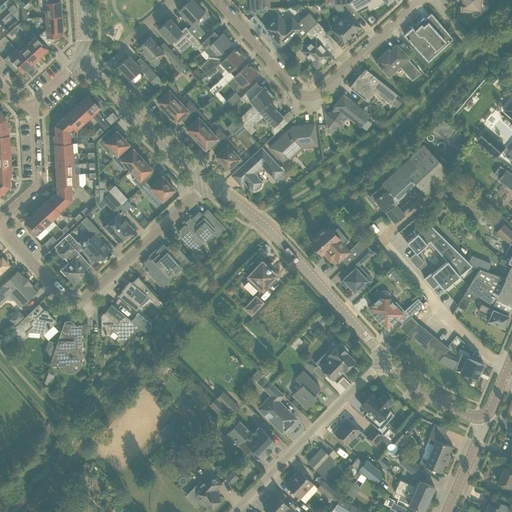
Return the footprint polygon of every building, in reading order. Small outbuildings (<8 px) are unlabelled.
[(37,0),(38,7),(44,6),(45,17),(61,16),(60,1),(56,1),(56,0),(37,0)] [(193,1),(194,0),(187,0),(185,2),(186,3),(178,10),(190,24),(203,12),(193,1)] [(248,0),(249,10),(261,9),(260,0),(248,0)] [(260,0),(261,9),(269,9),(268,0),(260,0)] [(351,0),(348,3),(353,8),(357,13),(367,8),(375,3),(377,6),(386,1),(387,3),(390,0),(351,0)] [(462,0),(462,5),(462,8),(462,11),(469,11),(472,8),(479,9),(479,2),(482,0),(462,0)] [(347,12),(353,8),(348,3),(346,3),(333,4),(334,6),(334,7),(335,9),(337,10),(339,11),(341,11),(344,14),(333,25),(334,27),(332,29),(344,42),(350,36),(351,37),(354,33),(361,27),(347,12)] [(18,11),(18,10),(15,7),(10,12),(18,20),(18,19),(18,11)] [(307,31),(317,22),(308,13),(302,19),(305,22),(302,25),(307,31)] [(428,61),(452,39),(431,13),(425,19),(423,18),(416,25),(418,27),(415,31),(412,28),(404,35),(428,61)] [(292,19),(286,24),(278,15),(265,27),(271,33),(269,35),(280,46),(300,28),(292,19)] [(58,31),(62,31),(61,16),(45,17),(45,29),(38,36),(48,46),(55,40),(55,37),(59,36),(58,31)] [(159,25),(157,27),(163,34),(175,47),(186,37),(181,31),(180,31),(176,26),(169,19),(161,27),(159,25)] [(322,37),(326,32),(317,22),(307,31),(306,33),(312,40),(301,50),(311,61),(310,62),(312,64),(312,63),(317,68),(331,55),(322,45),(326,42),(322,37)] [(212,29),(205,36),(193,24),(188,29),(192,34),(201,44),(205,48),(218,36),(212,29)] [(220,53),(231,43),(222,33),(218,36),(205,48),(203,50),(208,55),(208,58),(200,66),(207,74),(215,66),(224,58),(220,53)] [(192,34),(187,39),(191,43),(196,48),(197,48),(201,44),(192,34)] [(39,57),(48,49),(36,36),(27,44),(39,57)] [(164,53),(156,44),(150,37),(139,47),(144,53),(142,54),(147,59),(148,58),(149,60),(148,60),(154,67),(159,62),(157,59),(164,53)] [(403,42),(400,45),(406,52),(410,49),(403,42)] [(31,64),(39,57),(27,44),(19,52),(31,64)] [(409,59),(403,53),(397,45),(385,56),(383,54),(375,62),(380,67),(379,67),(389,77),(400,67),(412,80),(420,73),(408,59),(409,59)] [(224,76),(209,89),(214,94),(227,83),(233,77),(234,76),(229,71),(235,66),(242,59),(243,60),(246,57),(240,51),(239,52),(235,48),(224,58),(219,62),(224,68),(221,73),(224,76)] [(176,67),(181,62),(170,50),(165,55),(176,67)] [(22,72),(31,64),(19,52),(7,63),(14,71),(18,68),(22,72)] [(141,68),(131,58),(129,56),(117,67),(132,82),(135,82),(141,77),(141,74),(138,71),(141,68)] [(234,76),(233,77),(238,83),(234,88),(237,91),(248,81),(255,74),(256,75),(259,72),(254,66),(252,68),(248,63),(241,70),(234,76)] [(151,81),(157,75),(148,66),(142,71),(151,81)] [(358,76),(349,87),(355,92),(363,99),(371,89),(375,92),(390,104),(390,103),(394,98),(397,95),(374,76),(366,70),(360,77),(358,76)] [(497,78),(492,83),(500,90),(504,84),(497,78)] [(174,94),(179,90),(170,81),(156,93),(160,98),(157,101),(160,104),(158,106),(165,113),(179,99),(174,94)] [(255,84),(257,83),(256,83),(241,97),(247,103),(249,101),(252,105),(237,120),(242,125),(273,97),(264,86),(260,90),(255,84)] [(227,109),(240,97),(235,92),(222,104),(227,109)] [(96,111),(100,107),(96,103),(92,99),(88,94),(79,102),(91,115),(100,125),(104,130),(109,125),(105,121),(103,119),(104,119),(98,112),(97,113),(96,111)] [(96,94),(92,99),(96,103),(100,99),(96,94)] [(332,112),(326,113),(327,123),(327,128),(328,128),(337,127),(341,126),(340,120),(341,120),(345,119),(346,117),(359,128),(360,127),(366,120),(369,116),(366,114),(362,110),(351,101),(343,95),(334,106),(335,107),(332,111),(332,112)] [(273,97),(242,125),(246,130),(250,134),(256,129),(252,126),(263,116),(272,126),(277,131),(280,129),(287,122),(286,122),(282,118),(282,117),(276,109),(277,108),(277,102),(273,97)] [(394,98),(390,103),(397,108),(401,104),(394,98)] [(189,100),(184,105),(179,99),(165,113),(171,119),(172,118),(176,122),(181,116),(185,121),(198,109),(189,100)] [(506,106),(502,110),(511,118),(511,99),(511,100),(506,106)] [(84,122),(91,115),(79,102),(72,109),(84,122)] [(76,129),(84,122),(72,109),(64,116),(76,129)] [(203,121),(206,118),(198,109),(185,121),(189,125),(186,128),(189,132),(188,133),(194,140),(208,127),(203,121)] [(6,126),(6,118),(0,112),(0,136),(8,136),(8,126),(6,126)] [(76,130),(76,129),(64,116),(55,125),(55,135),(54,135),(54,145),(72,143),(70,143),(70,131),(73,127),(76,130)] [(234,120),(227,126),(236,137),(243,131),(234,120)] [(317,146),(315,133),(314,123),(304,124),(304,125),(297,132),(292,126),(268,148),(284,165),(302,148),(317,146)] [(218,128),(213,132),(208,127),(194,140),(200,147),(202,146),(205,149),(211,144),(215,148),(227,137),(218,128)] [(101,137),(96,141),(106,152),(109,149),(116,155),(128,144),(125,141),(127,139),(121,133),(119,135),(116,131),(113,134),(109,130),(101,137)] [(485,130),(476,141),(495,157),(504,147),(485,130)] [(0,146),(9,146),(8,136),(0,136),(0,146)] [(233,150),(236,147),(227,137),(215,148),(219,153),(215,156),(218,159),(217,161),(223,167),(224,166),(227,169),(240,157),(233,150)] [(55,155),(73,154),(72,143),(54,145),(55,155)] [(125,147),(128,144),(116,155),(113,158),(112,158),(121,168),(124,165),(130,170),(143,158),(137,151),(136,152),(132,149),(129,152),(125,147)] [(0,156),(10,156),(9,146),(0,146),(0,156)] [(429,199),(453,176),(425,146),(390,176),(382,182),(388,190),(386,191),(385,191),(384,191),(395,204),(398,201),(397,200),(416,184),(429,199)] [(285,179),(288,176),(261,147),(231,175),(235,180),(237,178),(242,183),(243,182),(247,185),(246,186),(248,188),(249,187),(252,191),(253,190),(256,190),(258,188),(260,185),(261,182),(262,182),(256,176),(256,170),(261,165),(269,173),(270,172),(275,177),(280,173),(285,179)] [(55,165),(73,164),(73,154),(55,155),(55,165)] [(0,166),(10,166),(10,156),(0,156),(0,166)] [(148,166),(150,164),(143,158),(130,170),(135,176),(132,179),(140,188),(152,177),(148,172),(151,169),(148,166)] [(56,175),(73,174),(73,164),(55,165),(56,175)] [(9,176),(11,176),(10,166),(0,166),(0,194),(10,186),(9,176)] [(500,166),(493,174),(499,178),(498,179),(511,190),(511,175),(505,170),(500,166)] [(73,174),(56,175),(57,185),(74,184),(79,184),(79,183),(78,174),(73,174)] [(166,178),(165,179),(162,176),(156,181),(152,177),(140,188),(148,197),(154,192),(162,200),(174,189),(171,186),(172,184),(166,178)] [(71,185),(74,185),(74,184),(57,185),(57,193),(55,195),(54,194),(47,200),(59,213),(60,212),(59,211),(72,200),(71,185)] [(104,189),(99,190),(99,196),(100,200),(108,193),(104,189)] [(120,203),(109,191),(108,193),(100,200),(100,201),(96,204),(101,209),(106,204),(112,210),(120,203)] [(400,209),(395,204),(384,191),(374,200),(382,210),(384,208),(386,211),(385,211),(395,222),(402,216),(409,210),(415,205),(410,200),(400,209)] [(52,220),(59,213),(47,200),(40,207),(52,220)] [(44,227),(52,220),(40,207),(32,214),(44,227)] [(216,221),(217,220),(207,210),(202,215),(199,212),(191,220),(192,221),(186,227),(185,225),(179,231),(180,232),(178,234),(185,242),(184,244),(192,253),(213,234),(216,237),(224,230),(216,221)] [(133,229),(121,216),(118,212),(103,226),(118,243),(133,229)] [(36,235),(44,227),(32,214),(24,222),(33,233),(31,235),(36,240),(39,238),(36,235)] [(95,236),(100,232),(86,217),(80,222),(90,232),(89,233),(88,234),(88,235),(89,238),(80,246),(94,261),(99,257),(101,259),(109,251),(95,236)] [(429,223),(417,233),(426,244),(430,242),(440,254),(451,245),(429,223)] [(508,243),(511,238),(511,231),(503,223),(496,232),(508,243)] [(337,229),(334,232),(327,225),(325,228),(324,226),(316,233),(318,235),(310,242),(321,255),(323,254),(330,262),(334,258),(338,263),(341,260),(350,251),(344,244),(348,240),(337,229)] [(417,233),(406,242),(415,253),(416,253),(426,244),(417,233)] [(367,246),(373,241),(366,234),(352,247),(358,254),(367,246)] [(48,248),(56,240),(52,235),(43,244),(48,248)] [(90,265),(78,252),(64,237),(54,246),(59,251),(58,252),(64,258),(70,263),(65,267),(64,266),(59,270),(65,276),(66,275),(74,283),(87,271),(74,256),(78,253),(89,265),(90,265)] [(145,265),(143,267),(150,274),(152,277),(160,270),(167,278),(173,272),(175,274),(180,269),(182,271),(191,263),(179,250),(172,242),(166,248),(163,245),(156,251),(156,252),(158,254),(153,259),(152,258),(151,259),(150,260),(148,259),(144,263),(145,265)] [(451,245),(440,254),(446,261),(459,276),(472,266),(451,245)] [(361,263),(373,253),(367,246),(358,254),(355,257),(361,263)] [(415,253),(409,258),(417,268),(423,262),(416,253),(415,253)] [(471,256),(468,262),(470,264),(480,268),(487,271),(490,263),(471,256)] [(0,272),(8,265),(2,258),(0,259),(0,272)] [(511,263),(508,261),(501,259),(499,263),(510,269),(505,279),(511,282),(511,263)] [(262,290),(276,275),(261,261),(246,277),(247,278),(246,280),(259,292),(261,289),(262,290)] [(446,261),(439,268),(451,283),(459,276),(446,261)] [(350,272),(342,279),(354,291),(360,286),(360,287),(362,289),(369,283),(359,273),(362,270),(359,266),(358,265),(351,271),(350,272)] [(431,273),(424,278),(432,289),(439,284),(443,289),(451,283),(439,268),(431,274),(431,273)] [(19,306),(35,291),(17,272),(0,287),(0,304),(6,300),(13,300),(19,306)] [(117,296),(125,303),(135,311),(141,306),(139,304),(146,295),(155,303),(159,300),(145,284),(138,277),(138,276),(128,286),(126,285),(121,291),(122,292),(117,296)] [(508,313),(511,306),(511,305),(511,282),(505,279),(498,276),(495,283),(501,286),(495,298),(486,292),(489,286),(475,277),(467,289),(492,306),(508,313)] [(227,289),(226,291),(226,293),(228,294),(230,295),(232,295),(234,293),(234,291),(234,289),(233,288),(231,287),(228,287),(227,289)] [(474,300),(476,296),(467,289),(457,306),(463,310),(470,300),(471,301),(474,300)] [(388,292),(386,291),(382,290),(380,292),(378,293),(378,295),(378,299),(369,308),(386,327),(394,320),(393,320),(396,317),(397,318),(402,313),(397,308),(399,306),(395,302),(394,304),(389,299),(390,298),(390,295),(388,292)] [(251,316),(264,303),(255,295),(243,308),(251,316)] [(410,316),(422,304),(417,298),(404,310),(410,316)] [(49,326),(55,321),(39,304),(1,339),(6,344),(14,336),(19,341),(25,336),(25,332),(40,333),(41,332),(43,334),(50,327),(49,326)] [(508,316),(507,315),(481,304),(477,311),(489,316),(488,321),(503,328),(508,316)] [(131,321),(119,311),(111,305),(102,315),(102,320),(104,321),(103,322),(102,322),(102,334),(109,333),(111,330),(118,335),(117,336),(117,340),(122,344),(128,336),(129,337),(133,332),(134,333),(139,327),(131,321)] [(14,324),(24,316),(18,310),(9,318),(14,324)] [(137,313),(131,321),(139,327),(145,332),(151,324),(137,313)] [(449,348),(418,323),(410,316),(399,327),(406,334),(438,360),(447,351),(449,348)] [(58,340),(49,366),(58,366),(64,366),(67,368),(70,368),(72,366),(72,363),(81,363),(82,363),(82,339),(82,335),(82,329),(82,325),(78,325),(78,326),(75,326),(74,326),(71,325),(68,333),(61,331),(62,330),(61,330),(58,340)] [(294,341),(290,345),(294,350),(298,346),(294,341)] [(347,352),(347,349),(342,344),(339,345),(339,344),(338,345),(338,344),(327,355),(330,358),(321,368),(332,379),(342,370),(344,371),(354,360),(347,353),(347,352)] [(452,359),(452,355),(447,351),(438,360),(448,367),(467,375),(468,373),(478,378),(483,365),(467,358),(467,356),(461,353),(458,360),(452,359)] [(313,370),(318,366),(311,359),(306,363),(313,370)] [(163,375),(169,368),(162,361),(156,369),(163,375)] [(270,363),(261,372),(270,381),(279,372),(270,363)] [(319,389),(320,388),(303,371),(295,379),(302,385),(292,395),(306,408),(316,398),(313,395),(319,388),(319,389)] [(43,385),(49,387),(54,375),(47,373),(43,385)] [(256,380),(255,381),(269,395),(257,408),(275,425),(282,432),(284,431),(285,431),(289,428),(289,426),(296,418),(289,411),(276,399),(282,393),(270,381),(263,374),(256,380)] [(152,376),(147,381),(153,387),(158,382),(152,376)] [(235,405),(222,392),(216,398),(224,405),(233,415),(239,409),(235,405)] [(382,394),(377,399),(371,394),(361,405),(376,419),(372,424),(375,427),(381,432),(386,426),(379,420),(388,409),(386,407),(391,402),(382,394)] [(216,413),(224,405),(216,398),(209,405),(216,413)] [(338,426),(332,432),(345,444),(354,435),(355,436),(360,431),(347,419),(340,427),(338,426)] [(237,445),(243,439),(250,432),(238,420),(234,424),(235,425),(227,432),(234,439),(231,442),(235,446),(237,445)] [(270,448),(275,443),(259,427),(245,441),(243,439),(237,445),(248,456),(254,450),(261,458),(266,453),(267,453),(269,451),(271,449),(270,448)] [(366,437),(365,437),(375,446),(379,443),(381,440),(384,436),(374,427),(366,437)] [(398,430),(390,440),(396,446),(404,436),(398,430)] [(429,437),(427,442),(432,444),(429,452),(448,460),(450,455),(448,454),(451,446),(444,443),(447,437),(431,430),(428,437),(429,437)] [(334,461),(328,455),(321,448),(308,462),(321,474),(319,478),(322,480),(332,487),(337,482),(325,471),(334,461)] [(421,458),(419,463),(424,464),(423,465),(431,468),(440,472),(444,464),(446,465),(448,460),(429,452),(426,460),(421,458)] [(406,454),(399,462),(412,474),(419,467),(420,466),(406,454)] [(366,460),(363,462),(357,457),(351,465),(352,465),(357,470),(375,484),(384,473),(366,460)] [(86,461),(82,466),(86,470),(90,466),(86,461)] [(352,465),(348,471),(354,475),(357,470),(352,465)] [(502,472),(497,483),(506,486),(510,488),(511,488),(511,470),(504,467),(502,472)] [(231,485),(238,478),(232,471),(224,478),(231,485)] [(313,485),(306,478),(298,471),(285,485),(300,498),(313,485)] [(196,496),(190,501),(196,507),(196,508),(201,503),(209,511),(220,500),(213,493),(222,484),(210,473),(201,482),(200,481),(190,490),(196,496)] [(434,487),(425,483),(418,479),(415,486),(399,480),(397,485),(414,493),(428,499),(434,487)] [(322,480),(316,488),(318,489),(329,498),(330,497),(336,502),(340,497),(342,495),(332,487),(322,480)] [(353,482),(346,493),(354,498),(361,486),(353,482)] [(397,485),(394,491),(400,494),(411,499),(409,504),(414,507),(423,511),(428,499),(414,493),(397,485)] [(291,511),(293,511),(281,500),(274,494),(268,500),(270,501),(263,508),(267,511),(291,511)] [(394,502),(394,501),(387,497),(383,504),(390,507),(390,508),(396,511),(403,511),(405,508),(394,502)] [(332,511),(355,511),(358,508),(341,498),(337,503),(332,511)] [(488,504),(484,511),(507,511),(510,507),(494,500),(492,505),(488,504)]
